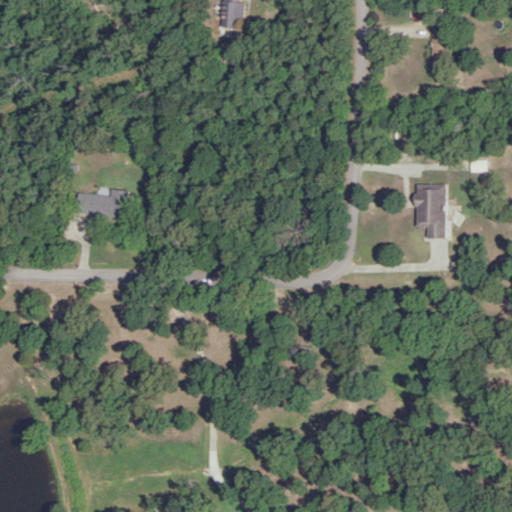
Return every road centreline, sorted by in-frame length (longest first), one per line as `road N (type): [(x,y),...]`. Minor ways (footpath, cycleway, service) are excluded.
road 1 (residential): [(338,267),(308,280),(0,273)]
road 2 (residential): [(364,0),(338,267)]
